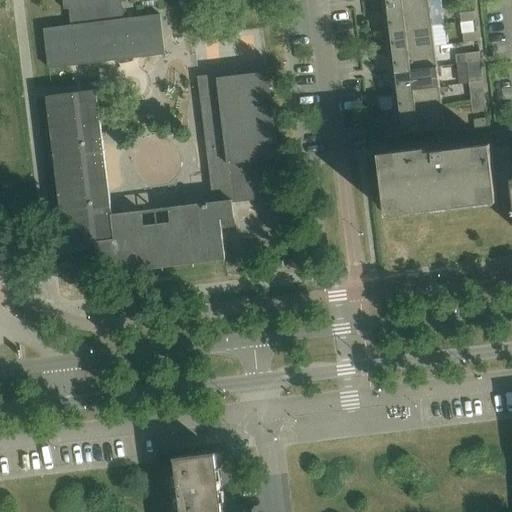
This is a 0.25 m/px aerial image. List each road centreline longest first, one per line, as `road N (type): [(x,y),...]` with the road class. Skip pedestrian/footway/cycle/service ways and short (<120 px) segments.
road 1 (residential): [(0,442),(261,410)]
road 2 (tertiary): [(511,308),(253,341)]
road 3 (tertiary): [(0,413),(258,382)]
road 4 (tertiary): [(258,382),(511,350)]
road 5 (tertiary): [(253,341),(0,372)]
road 6 (residential): [(261,410),(511,380)]
road 7 (unclassified): [(341,156),(317,0)]
